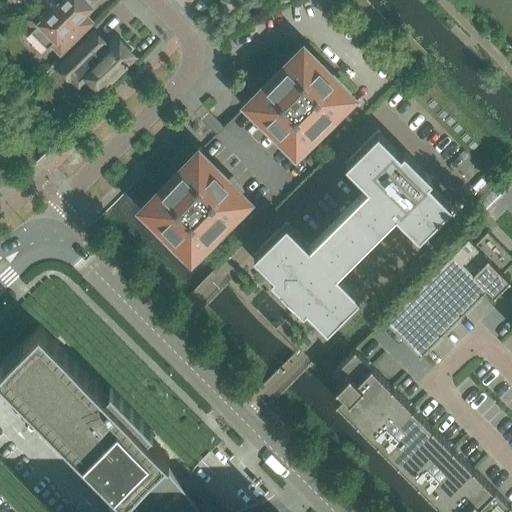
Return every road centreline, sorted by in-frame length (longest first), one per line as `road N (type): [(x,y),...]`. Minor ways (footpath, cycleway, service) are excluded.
road 1 (tertiary): [(334,511),(71,248),(50,240)]
road 2 (unclassified): [(50,240),(54,210),(192,66),(188,37),(151,0)]
